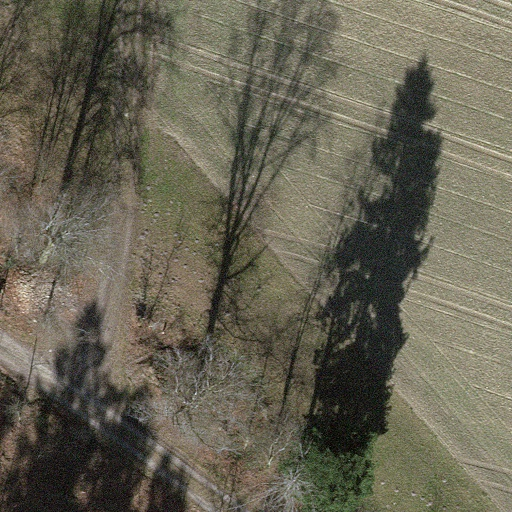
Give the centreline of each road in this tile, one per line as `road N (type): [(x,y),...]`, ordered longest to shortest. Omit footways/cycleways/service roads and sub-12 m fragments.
road 1 (track): [(140,0),(111,400),(249,511)]
road 2 (track): [(111,400),(0,330)]
